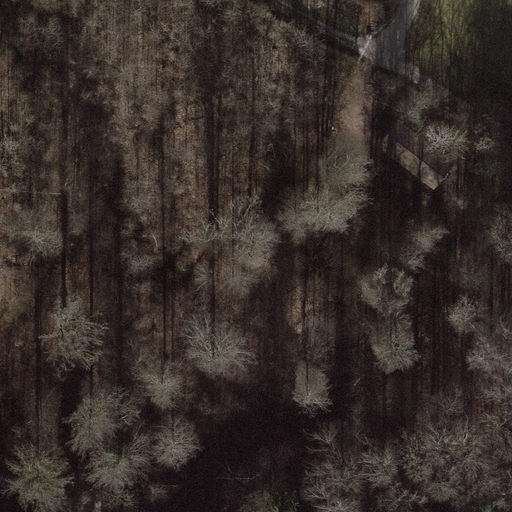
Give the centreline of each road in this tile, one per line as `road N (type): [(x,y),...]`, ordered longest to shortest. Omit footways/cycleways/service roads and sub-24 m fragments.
road 1 (track): [(274,0),(511,134)]
road 2 (track): [(410,0),(358,115)]
road 3 (track): [(0,474),(119,511)]
